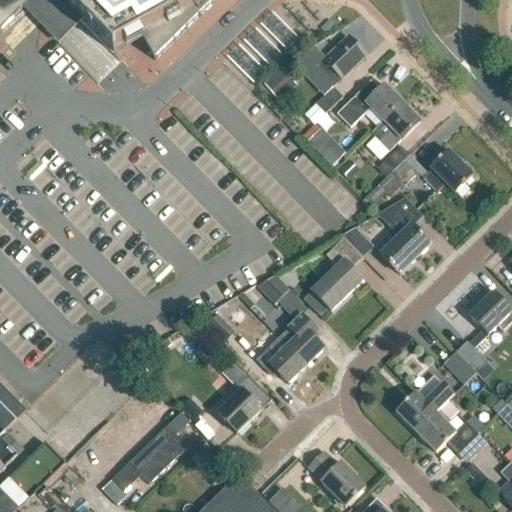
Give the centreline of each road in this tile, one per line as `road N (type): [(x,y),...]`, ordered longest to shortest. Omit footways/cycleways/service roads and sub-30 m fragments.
road 1 (residential): [(0,159),(53,106),(129,116),(252,0)]
road 2 (residential): [(347,406),(357,368),(511,217)]
road 3 (residential): [(444,511),(347,406)]
road 4 (residential): [(249,475),(308,416),(347,406)]
